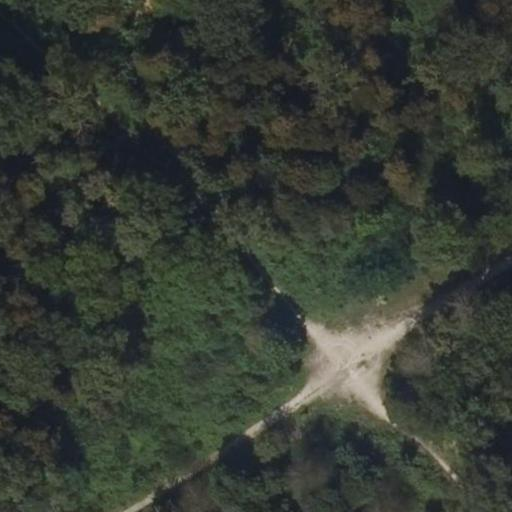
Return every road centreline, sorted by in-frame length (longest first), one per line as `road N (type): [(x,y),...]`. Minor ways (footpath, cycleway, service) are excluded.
road 1 (track): [(0,2),(487,511)]
road 2 (track): [(127,511),(511,254)]
